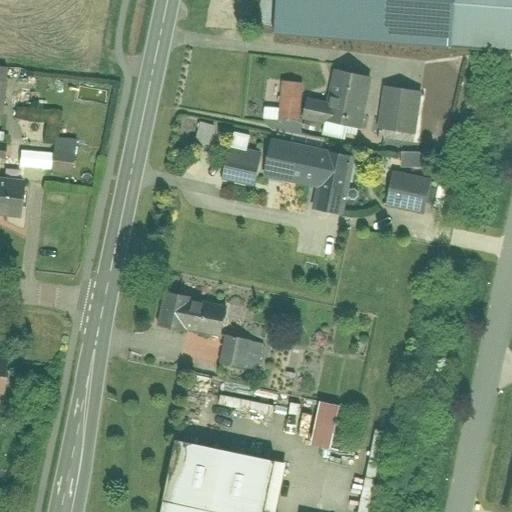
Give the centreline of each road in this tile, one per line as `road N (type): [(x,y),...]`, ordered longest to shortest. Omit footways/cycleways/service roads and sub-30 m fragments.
road 1 (secondary): [(170,0),(104,307)]
road 2 (residential): [(511,230),(452,511)]
road 3 (secondary): [(104,307),(63,511)]
